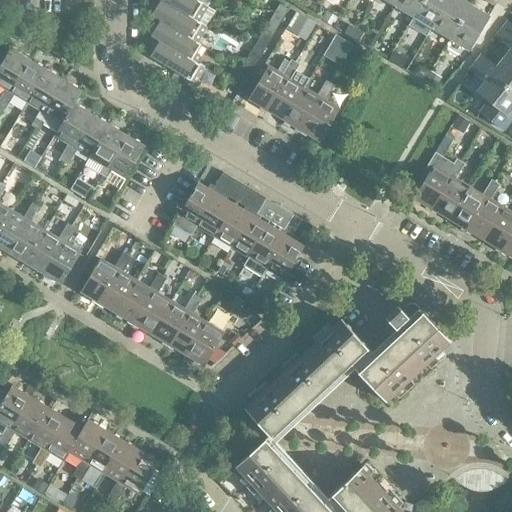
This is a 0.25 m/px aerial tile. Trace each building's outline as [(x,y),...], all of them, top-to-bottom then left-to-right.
[(197,42),(206,27),(206,26),(205,26),(163,0),(154,16),(163,21),(197,42)] [(162,0),(163,0),(205,26),(214,11),(206,7),(207,6),(199,1),(197,0),(162,0)] [(398,0),(396,5),(414,16),(423,0),(398,0)] [(423,0),(414,16),(431,27),(447,0),(423,0)] [(450,38),(470,4),(462,0),(447,0),(431,27),(450,38)] [(288,8),(280,3),(275,11),(284,16),(288,8)] [(468,49),(489,16),(470,4),(450,38),(468,49)] [(271,36),(272,36),(284,16),(275,11),(261,34),(271,36)] [(296,11),(288,25),(291,27),(289,30),(305,40),(315,23),(296,11)] [(162,42),(196,63),(205,47),(197,42),(163,21),(153,37),(162,42)] [(501,29),(511,37),(511,24),(507,21),(501,29)] [(344,33),(352,37),(357,29),(349,24),(344,33)] [(352,37),(358,41),(363,33),(357,29),(352,37)] [(503,57),(511,64),(511,37),(501,29),(496,36),(511,48),(503,57)] [(246,59),(255,64),(272,36),(271,36),(261,34),(246,59)] [(352,45),(335,35),(327,49),(344,59),(352,45)] [(195,83),(201,73),(205,68),(196,63),(162,42),(152,57),(195,83)] [(0,85),(5,88),(9,90),(28,58),(11,47),(0,64),(0,85)] [(475,62),(511,91),(511,64),(503,57),(496,66),(481,54),(475,62)] [(46,68),(28,58),(9,90),(5,88),(0,96),(9,102),(14,93),(26,101),(46,68)] [(291,58),(289,61),(286,66),(295,71),(299,64),(291,58)] [(255,64),(246,59),(242,67),(250,72),(255,64)] [(248,98),(266,109),(286,76),(290,79),(295,71),(286,66),(289,61),(284,59),(277,71),(268,65),(248,98)] [(511,109),(511,91),(475,62),(469,69),(484,81),(477,90),(489,100),(480,111),(503,129),(511,118),(508,115),(511,109)] [(26,101),(40,109),(44,112),(63,79),(46,68),(26,101)] [(303,86),(290,79),(286,76),(266,109),(284,119),(303,86)] [(44,112),(40,109),(36,117),(44,122),(49,114),(61,122),(62,123),(74,103),(75,103),(82,91),(63,79),(44,112)] [(321,87),(330,92),(334,85),(326,80),(321,87)] [(303,86),(284,119),(301,129),(320,97),(325,100),(330,92),(321,87),(317,95),(303,86)] [(0,97),(0,105),(5,109),(9,102),(0,96),(0,97)] [(340,108),(325,100),(320,97),(301,129),(320,141),(340,108)] [(62,123),(61,122),(54,135),(68,143),(72,146),(91,113),(75,103),(74,103),(62,123)] [(216,111),(224,116),(229,108),(221,103),(216,111)] [(72,146),(68,143),(63,151),(72,156),(77,149),(89,156),(109,124),(91,113),(72,146)] [(473,123),(459,115),(454,122),(469,131),(473,123)] [(31,124),(35,127),(40,130),(44,122),(36,117),(31,124)] [(89,156),(103,164),(107,167),(126,134),(109,124),(89,156)] [(103,164),(99,172),(107,177),(112,170),(126,178),(145,146),(126,134),(107,167),(103,164)] [(0,147),(11,153),(18,142),(7,136),(0,147)] [(59,159),(67,164),(72,156),(63,151),(59,159)] [(420,175),(425,178),(413,197),(431,208),(451,175),(456,178),(460,170),(452,165),(453,162),(435,151),(420,175)] [(456,158),(453,162),(452,165),(460,170),(465,163),(456,158)] [(232,176),(223,171),(218,179),(227,184),(232,176)] [(469,186),(456,178),(451,175),(431,208),(449,218),(469,186)] [(70,190),(88,200),(94,188),(77,178),(70,190)] [(198,182),(178,214),(172,224),(191,235),(196,225),(216,193),(220,195),(227,184),(218,179),(212,190),(198,182)] [(500,184),(491,179),(486,186),(495,192),(500,184)] [(469,186),(449,218),(466,229),(486,196),(491,199),(495,192),(486,186),(482,194),(469,186)] [(267,198),(258,192),(253,200),(262,205),(267,198)] [(214,236),(233,203),(220,195),(216,193),(196,225),(214,236)] [(484,239),(503,207),(491,199),(486,196),(466,229),(484,239)] [(233,203),(214,236),(231,246),(251,214),(255,216),(262,205),(253,200),(247,211),(233,203)] [(32,201),(28,209),(37,214),(41,207),(32,201)] [(0,225),(10,209),(0,202),(0,225)] [(511,211),(503,207),(484,239),(501,250),(511,231),(511,211)] [(10,209),(0,225),(0,246),(8,252),(28,219),(32,222),(37,214),(28,209),(23,217),(10,209)] [(301,219),(293,213),(288,221),(297,226),(301,219)] [(248,256),(267,224),(255,216),(251,214),(231,246),(248,256)] [(25,262),(26,262),(45,230),(32,222),(28,219),(8,252),(25,262)] [(267,224),(248,256),(243,265),(261,276),(267,267),(286,235),(288,231),(292,234),(297,226),(288,221),(284,228),(280,226),(278,230),(267,224)] [(63,230),(72,235),(76,228),(67,223),(63,230)] [(45,230),(26,262),(43,273),(63,240),(67,243),(72,235),(63,230),(58,238),(45,230)] [(511,231),(501,250),(511,256),(511,231)] [(304,246),(290,237),(286,235),(267,267),(285,278),(304,246)] [(81,251),(67,243),(63,240),(43,273),(61,284),(81,251)] [(131,256),(127,254),(123,251),(118,259),(127,264),(131,256)] [(80,291),(99,302),(118,269),(122,271),(127,264),(118,259),(114,266),(100,258),(80,291)] [(135,279),(122,271),(118,269),(99,302),(116,312),(135,279)] [(153,280),(162,285),(166,277),(158,273),(153,280)] [(135,279),(116,312),(133,322),(153,290),(157,292),(162,285),(153,280),(149,287),(135,279)] [(151,333),(170,300),(157,292),(153,290),(133,322),(151,333)] [(258,302),(266,307),(273,297),(265,292),(258,302)] [(201,298),(193,293),(188,301),(197,306),(201,298)] [(238,308),(243,300),(236,295),(230,303),(238,308)] [(170,300),(151,333),(168,343),(188,311),(192,313),(197,306),(188,301),(184,308),(170,300)] [(409,317),(419,307),(415,303),(409,302),(402,309),(398,305),(385,317),(397,328),(409,317)] [(186,354),(205,321),(192,313),(188,311),(168,343),(186,354)] [(422,311),(374,356),(358,371),(386,401),(450,341),(422,311)] [(341,318),(276,378),(244,408),(271,438),(369,348),(341,318)] [(205,321),(186,354),(205,365),(224,332),(205,321)] [(11,428),(30,395),(12,385),(7,393),(1,388),(0,389),(0,432),(2,433),(6,425),(11,428)] [(2,433),(10,438),(15,431),(28,438),(47,406),(30,395),(11,428),(6,425),(2,433)] [(28,438),(41,446),(45,449),(64,416),(47,406),(28,438)] [(45,449),(41,446),(37,454),(45,459),(50,452),(64,460),(69,452),(68,451),(83,427),(82,427),(64,416),(45,449)] [(106,429),(88,418),(87,418),(82,427),(83,427),(68,451),(69,452),(82,459),(86,462),(106,429)] [(86,462),(82,459),(77,467),(86,472),(91,464),(104,472),(123,440),(106,429),(86,462)] [(0,436),(0,442),(6,446),(10,438),(2,433),(0,436)] [(235,465),(265,497),(279,511),(334,511),(265,438),(235,465)] [(104,472),(117,480),(121,483),(141,450),(123,440),(104,472)] [(121,483),(117,480),(112,488),(121,493),(126,485),(140,494),(160,462),(141,450),(121,483)] [(32,462),(41,467),(45,459),(37,454),(32,462)] [(331,494),(348,511),(404,511),(361,466),(331,494)] [(86,472),(77,467),(73,474),(81,479),(86,472)] [(121,493),(112,488),(108,495),(117,501),(121,493)]
